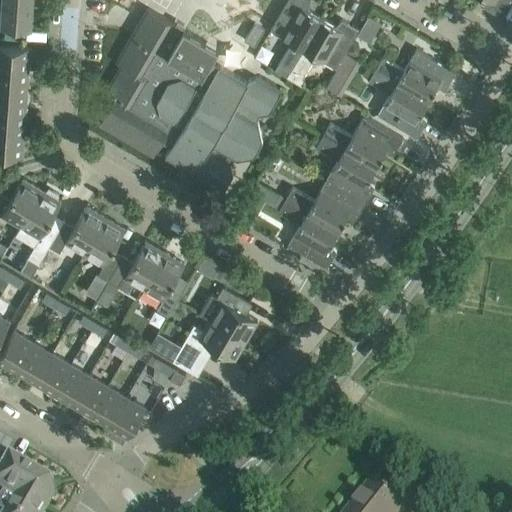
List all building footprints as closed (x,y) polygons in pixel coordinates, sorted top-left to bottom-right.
[(309,0),(287,0),(271,28),(291,41),(274,69),(286,76),(321,17),(308,9),(309,0)] [(484,0),(483,6),(500,15),(508,0),(484,0)] [(0,24),(1,25),(11,25),(31,27),(33,6),(0,3),(0,24)] [(221,193),(231,175),(233,173),(230,162),(234,156),(237,158),(253,153),(262,138),(258,121),(255,120),(259,114),(269,111),(271,108),(281,91),(256,76),(248,78),(247,81),(218,64),(196,51),(203,39),(165,17),(148,7),(116,61),(121,64),(106,91),(115,96),(99,122),(154,154),(162,140),(171,146),(165,156),(187,169),(191,162),(197,166),(195,170),(197,178),(221,193)] [(370,42),(381,23),(368,15),(357,34),(370,42)] [(335,25),(321,17),(286,76),(301,85),(304,81),(302,77),(315,55),(335,67),(358,28),(342,18),(335,25)] [(0,44),(0,66),(28,68),(30,46),(0,44)] [(382,56),(375,68),(428,99),(436,85),(445,88),(455,71),(416,48),(404,69),(382,56)] [(28,68),(0,66),(0,88),(26,90),(28,68)] [(428,99),(375,68),(368,79),(390,92),(377,113),(399,126),(416,136),(426,119),(420,113),(428,99)] [(26,90),(0,88),(0,109),(25,112),(26,90)] [(25,112),(0,109),(0,131),(23,133),(25,112)] [(330,122),(323,134),(376,165),(384,151),(393,154),(403,137),(364,114),(352,135),(330,122)] [(23,133),(0,131),(0,153),(22,155),(23,133)] [(376,165),(323,134),(316,145),(338,159),(326,179),(365,202),(374,185),(368,179),(376,165)] [(1,214),(18,224),(20,225),(42,189),(22,178),(1,214)] [(365,202),(326,179),(314,199),(292,186),(288,193),(285,198),(338,229),(346,215),(355,218),(365,202)] [(257,181),(251,191),(273,204),(279,195),(257,181)] [(20,225),(15,233),(34,245),(27,256),(20,269),(31,275),(38,263),(49,245),(55,233),(45,227),(61,201),(57,198),(58,194),(47,188),(44,191),(42,189),(20,225)] [(338,229),(285,198),(278,210),(300,223),(288,243),(327,266),(336,250),(330,243),(338,229)] [(61,223),(49,245),(59,251),(65,241),(84,252),(105,216),(86,205),(71,230),(61,223)] [(125,228),(105,216),(84,252),(103,263),(97,274),(108,280),(121,258),(110,252),(125,228)] [(165,251),(145,240),(131,264),(121,258),(108,280),(128,292),(134,281),(143,287),(165,251)] [(184,263),(165,251),(143,287),(163,298),(157,309),(167,315),(180,294),(169,288),(184,263)] [(13,271),(0,263),(0,287),(1,289),(7,279),(8,280),(13,271)] [(25,278),(13,271),(8,280),(20,287),(25,278)] [(42,299),(53,306),(58,298),(39,286),(33,297),(41,302),(42,299)] [(224,286),(218,296),(232,305),(238,294),(224,286)] [(211,293),(200,312),(210,318),(246,339),(257,320),(232,305),(218,296),(211,293)] [(70,305),(58,298),(53,306),(66,313),(70,305)] [(96,320),(84,313),(79,321),(91,328),(96,320)] [(0,337),(10,321),(0,314),(0,337)] [(246,339),(210,318),(204,328),(194,322),(173,359),(193,371),(209,343),(235,358),(246,339)] [(107,327),(96,320),(91,328),(103,335),(107,327)] [(14,330),(0,353),(0,361),(15,371),(33,341),(14,330)] [(116,343),(128,350),(133,342),(121,335),(116,343)] [(51,352),(33,341),(15,371),(34,382),(51,352)] [(151,353),(133,342),(128,350),(147,361),(151,353)] [(70,363),(51,352),(34,382),(53,393),(70,363)] [(171,375),(176,367),(151,353),(147,361),(171,375)] [(89,374),(70,363),(53,393),(71,403),(89,374)] [(185,373),(175,368),(171,375),(170,378),(180,383),(185,373)] [(107,385),(89,374),(71,403),(90,414),(107,385)] [(126,396),(107,385),(90,414),(109,425),(126,396)] [(145,407),(126,396),(109,425),(128,437),(145,407)] [(0,486),(4,489),(0,496),(0,509),(4,511),(43,511),(54,495),(47,491),(45,484),(49,477),(9,454),(0,469),(0,486)] [(346,511),(395,511),(400,507),(385,495),(370,482),(359,496),(361,498),(353,508),(351,506),(346,511)]
